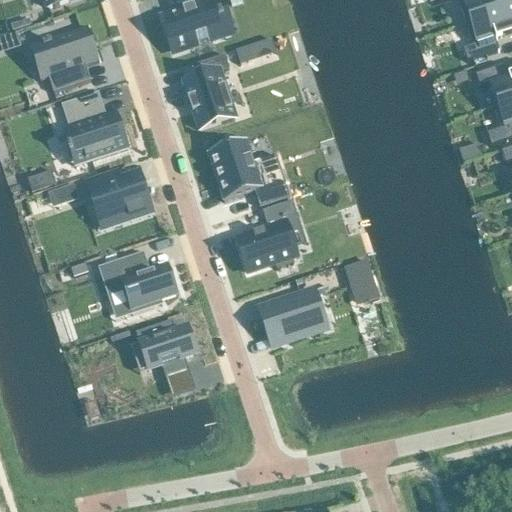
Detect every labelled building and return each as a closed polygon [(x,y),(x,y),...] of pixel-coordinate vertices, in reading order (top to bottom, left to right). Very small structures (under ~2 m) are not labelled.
[(43,0),(48,13),(54,11),(55,12),(60,11),(60,9),(78,3),(77,0),(43,0)] [(511,0),(474,0),(459,5),(466,28),(511,12),(511,0)] [(169,36),(168,37),(174,56),(226,39),(222,25),(224,25),(222,19),(220,19),(215,5),(195,12),(194,11),(192,11),(193,13),(185,16),(185,14),(183,14),(183,16),(164,22),(169,36)] [(473,49),(462,53),(467,66),(499,56),(499,54),(495,56),(492,45),(496,43),(496,44),(497,44),(497,43),(511,38),(511,12),(466,28),(473,49)] [(30,24),(11,30),(13,35),(32,29),(30,24)] [(98,67),(87,32),(38,48),(54,98),(82,89),(77,74),(98,67)] [(17,38),(0,43),(6,42),(10,53),(21,49),(17,38)] [(252,66),(248,52),(236,55),(240,69),(252,66)] [(195,118),(200,135),(235,124),(220,77),(230,74),(225,60),(193,70),(197,83),(185,87),(190,103),(188,104),(189,106),(190,105),(194,116),(192,117),(193,118),(195,118)] [(504,69),(475,79),(480,92),(491,89),(498,109),(498,110),(511,105),(511,80),(510,81),(510,80),(508,80),(509,81),(504,83),(500,72),(504,71),(504,69)] [(99,97),(62,110),(62,111),(63,111),(71,133),(63,136),(63,138),(64,137),(69,153),(68,153),(70,160),(88,153),(92,165),(128,153),(120,127),(115,129),(113,121),(119,119),(118,117),(107,121),(107,122),(103,123),(96,100),(99,99),(99,97)] [(501,132),(487,137),(491,151),(511,144),(511,105),(498,110),(498,109),(494,111),(501,132)] [(0,151),(6,169),(34,160),(31,148),(43,144),(36,120),(0,131),(0,151)] [(246,145),(208,158),(224,207),(255,197),(260,212),(290,202),(276,160),(253,167),(246,145)] [(511,151),(501,155),(505,169),(511,166),(511,151)] [(51,175),(27,183),(32,197),(56,188),(51,175)] [(148,212),(138,182),(123,187),(119,176),(85,187),(89,200),(93,199),(99,216),(108,213),(112,224),(125,220),(148,212)] [(79,204),(74,189),(48,198),(53,212),(79,204)] [(329,191),(304,199),(309,214),(334,206),(329,191)] [(293,207),(293,205),(262,215),(263,217),(264,217),(270,234),(237,245),(247,278),(275,268),(277,274),(278,273),(278,272),(292,267),(292,269),(294,268),(292,263),(297,261),(285,225),(297,221),(292,207),(293,207)] [(144,257),(98,272),(106,294),(123,288),(131,314),(177,299),(168,272),(151,277),(144,257)] [(367,265),(344,273),(352,296),(374,288),(367,265)] [(71,273),(74,281),(89,276),(86,268),(71,273)] [(313,296),(259,313),(271,351),(291,345),(288,337),(323,326),(313,296)] [(139,348),(131,351),(137,370),(159,363),(165,382),(189,374),(185,362),(193,359),(191,353),(194,352),(188,333),(176,337),(173,326),(136,338),(139,348)]
